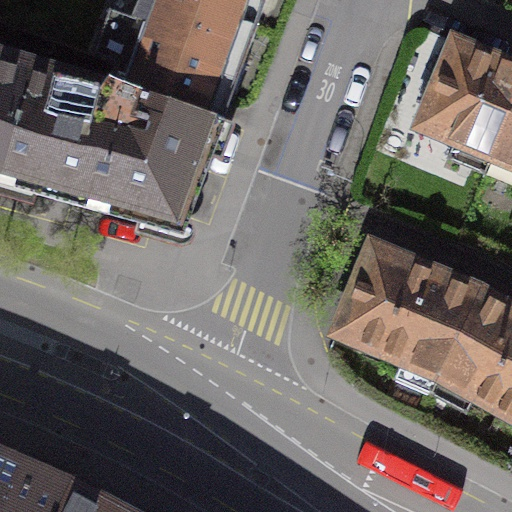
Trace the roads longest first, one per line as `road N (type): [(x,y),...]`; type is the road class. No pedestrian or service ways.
road 1 (residential): [(360,0),(226,384)]
road 2 (primary): [(314,511),(45,345)]
road 3 (secondary): [(478,511),(226,384)]
road 4 (secondary): [(45,345),(148,451),(242,511)]
road 5 (secondary): [(226,384),(45,345)]
